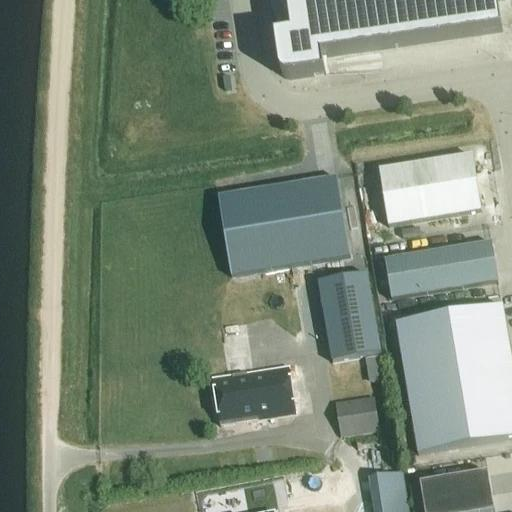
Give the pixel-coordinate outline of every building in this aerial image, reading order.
[(287,0),(293,39),(276,41),(281,75),(283,79),(287,81),(291,82),(326,77),(324,61),(503,34),(498,0),(287,0)] [(475,157),(381,171),(390,226),(484,212),(475,157)] [(351,261),(338,181),(220,200),(233,281),(351,261)] [(393,301),(500,283),(494,244),(387,261),(393,301)] [(370,275),(321,282),(333,362),(382,354),(370,275)] [(419,456),(511,440),(511,353),(504,307),(398,325),(419,456)] [(289,370),(213,382),(221,430),(296,418),(289,370)] [(380,435),(374,399),(336,405),(342,441),(380,435)] [(412,511),(408,472),(374,476),(378,511),(412,511)] [(496,511),(490,473),(422,484),(426,511),(496,511)]
